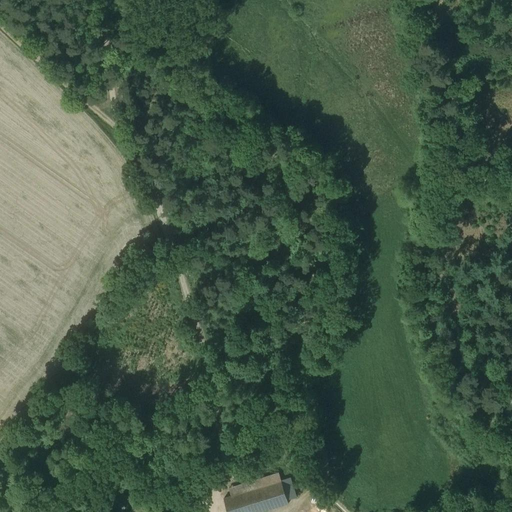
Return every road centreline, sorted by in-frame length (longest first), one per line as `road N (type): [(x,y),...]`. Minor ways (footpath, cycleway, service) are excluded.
road 1 (track): [(115,125),(157,209),(225,440)]
road 2 (track): [(115,125),(0,24)]
road 3 (track): [(104,0),(115,125)]
